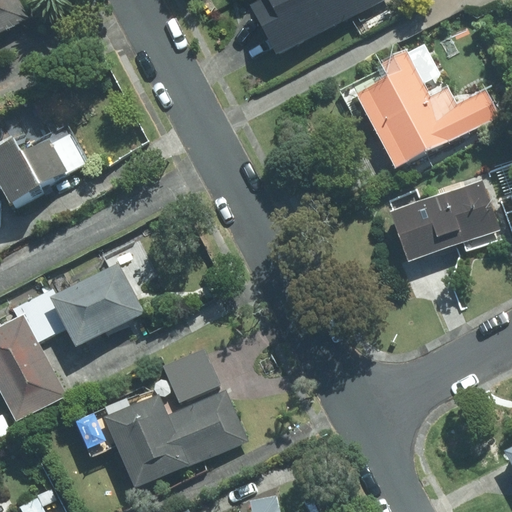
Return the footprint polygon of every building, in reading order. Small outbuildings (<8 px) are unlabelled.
[(0,0),(0,35),(31,20),(21,0),(0,0)] [(393,0),(272,0),(273,0),(255,9),(281,59),(393,0)] [(363,93),(402,169),(489,123),(475,96),(458,104),(450,89),(433,97),(409,52),(385,65),(392,77),(363,93)] [(23,140),(0,153),(0,177),(5,186),(17,207),(49,190),(48,187),(84,166),(68,139),(56,145),(54,141),(31,154),(23,140)] [(484,181),(395,212),(411,262),(501,231),(484,181)] [(147,313),(121,263),(59,295),(56,289),(37,298),(56,335),(72,327),(82,348),(147,313)] [(0,384),(19,421),(68,396),(41,343),(56,335),(37,298),(19,308),(23,315),(0,326),(0,384)] [(180,404),(222,386),(206,349),(164,367),(180,404)] [(146,487),(254,441),(232,390),(175,414),(167,394),(115,416),(146,487)] [(49,511),(42,497),(25,506),(27,511),(49,511)] [(282,511),(280,499),(255,504),(256,511),(192,511),(191,511),(282,511)]
